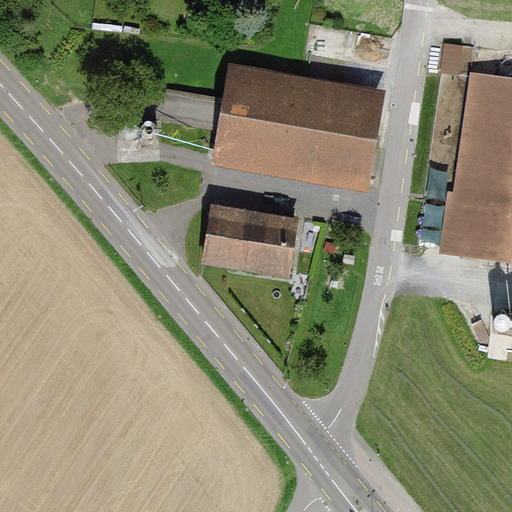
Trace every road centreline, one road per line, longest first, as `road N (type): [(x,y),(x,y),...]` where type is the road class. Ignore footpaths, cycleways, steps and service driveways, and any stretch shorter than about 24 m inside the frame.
road 1 (primary): [(307,447),(0,86)]
road 2 (residential): [(307,447),(327,431),(356,377),(381,267),(420,0)]
road 3 (track): [(381,267),(511,286)]
